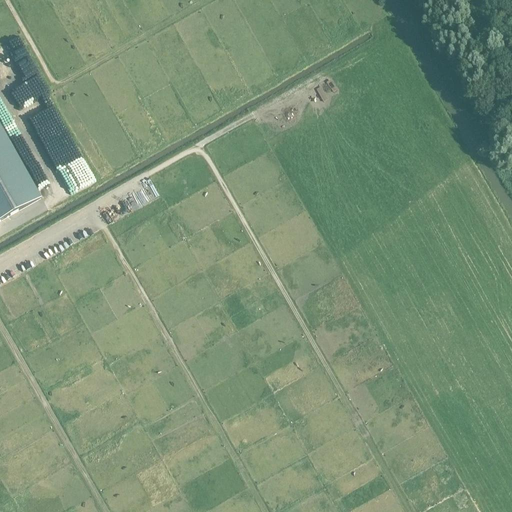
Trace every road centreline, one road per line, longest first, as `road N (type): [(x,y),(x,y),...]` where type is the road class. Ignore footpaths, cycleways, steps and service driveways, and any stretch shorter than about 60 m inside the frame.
road 1 (track): [(266,511),(93,208)]
road 2 (track): [(360,426),(193,149)]
road 3 (track): [(210,0),(19,108),(0,86)]
road 4 (track): [(106,511),(0,324)]
